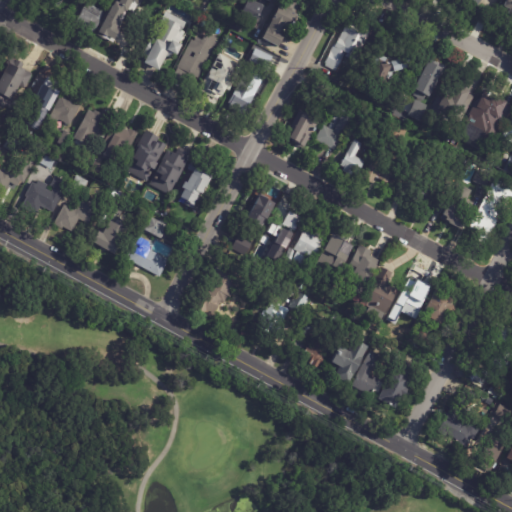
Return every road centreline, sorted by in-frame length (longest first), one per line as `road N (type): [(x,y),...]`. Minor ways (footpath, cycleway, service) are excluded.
road 1 (residential): [(511,293),(0,13)]
road 2 (tertiary): [(509,511),(0,230)]
road 3 (tertiary): [(161,317),(329,0)]
road 4 (residential): [(404,451),(511,231)]
road 5 (residential): [(511,67),(388,0)]
